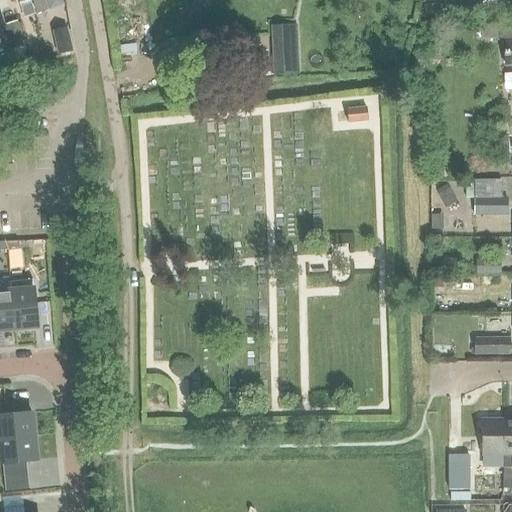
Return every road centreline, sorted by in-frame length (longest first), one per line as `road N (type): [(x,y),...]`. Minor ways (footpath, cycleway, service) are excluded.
road 1 (track): [(93,0),(119,167),(129,511)]
road 2 (unclassified): [(73,0),(82,53),(67,228)]
road 3 (residential): [(0,370),(68,363),(80,511)]
